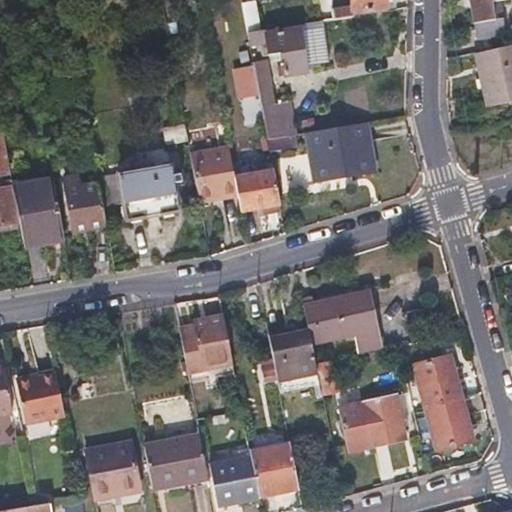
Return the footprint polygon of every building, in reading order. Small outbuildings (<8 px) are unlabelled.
[(337,0),(341,17),(361,13),(361,8),(388,3),(387,0),(337,0)] [(472,0),(480,39),(511,33),(511,12),(504,14),(501,0),(472,0)] [(246,34),(259,32),(253,3),(240,6),(246,34)] [(323,20),(300,25),(301,31),(325,27),(323,20)] [(270,54),(272,53),(273,53),(275,59),(285,57),(288,74),(317,68),(316,65),(331,62),(325,27),(301,31),(300,25),(259,32),(246,34),(249,48),(261,46),(261,50),(269,49),(270,54)] [(511,43),(477,52),(483,78),(489,105),(511,99),(511,43)] [(266,60),(252,63),(254,77),(258,96),(260,106),(274,104),(266,60)] [(244,99),(258,96),(254,77),(240,80),(244,99)] [(267,138),(281,136),(295,133),(289,101),(274,104),(260,106),(267,138)] [(306,131),(311,156),(316,181),(375,170),(366,120),(306,131)] [(168,144),(187,140),(183,122),(164,126),(168,144)] [(0,175),(13,174),(8,149),(4,125),(0,125),(0,175)] [(78,159),(93,155),(91,141),(75,144),(78,159)] [(238,197),(234,177),(228,148),(190,156),(199,204),(238,197)] [(97,175),(102,206),(124,202),(127,222),(179,213),(170,164),(97,175)] [(105,225),(102,206),(97,175),(97,174),(78,177),(76,167),(65,170),(75,230),(105,225)] [(273,169),(234,177),(238,197),(241,212),(280,204),(273,169)] [(46,175),(29,177),(13,180),(25,247),(59,241),(46,175)] [(0,224),(3,224),(18,221),(11,185),(0,187),(0,224)] [(303,304),(308,330),(311,342),(354,334),(358,353),(382,348),(371,291),(310,303),(303,304)] [(308,296),(301,298),(303,304),(310,303),(308,296)] [(428,339),(426,324),(423,309),(406,312),(411,342),(428,339)] [(232,367),(221,315),(206,319),(207,323),(178,329),(188,376),(232,367)] [(311,342),(308,330),(290,334),(289,329),(267,334),(276,380),(317,372),(311,342)] [(413,362),(425,407),(459,397),(447,354),(413,362)] [(0,415),(11,413),(1,365),(0,365),(0,415)] [(56,372),(37,376),(17,381),(25,423),(64,414),(56,372)] [(399,395),(394,396),(401,428),(406,427),(399,395)] [(394,396),(366,402),(338,408),(348,452),(404,439),(401,428),(394,396)] [(459,397),(425,407),(437,449),(471,440),(459,397)] [(179,432),(181,438),(200,434),(199,428),(179,432)] [(208,476),(204,455),(200,434),(181,438),(144,445),(152,487),(174,483),(208,476)] [(94,500),(114,496),(112,488),(139,483),(131,441),(84,450),(94,500)] [(256,480),(260,495),(297,488),(289,448),(251,455),(256,480)] [(208,476),(174,483),(176,490),(210,484),(208,476)] [(261,501),(260,495),(256,480),(215,488),(218,502),(223,501),(224,508),(261,501)] [(141,491),(139,483),(112,488),(114,496),(141,491)] [(0,511),(50,511),(48,502),(0,511)]
